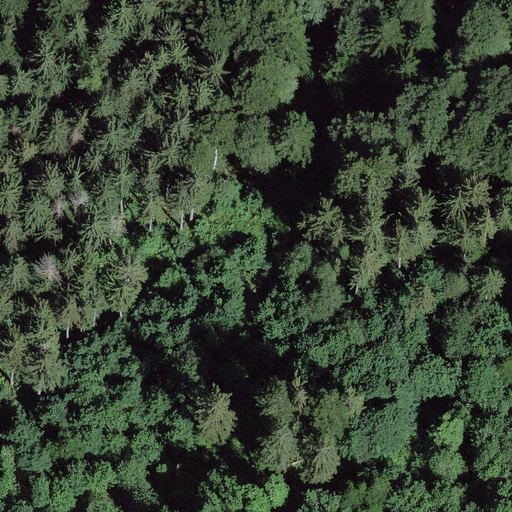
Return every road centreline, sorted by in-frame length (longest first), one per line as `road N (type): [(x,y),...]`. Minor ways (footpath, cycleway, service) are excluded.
road 1 (track): [(511,202),(475,202),(376,229),(278,234),(152,268),(0,273)]
road 2 (track): [(287,511),(321,487),(400,473),(511,417)]
